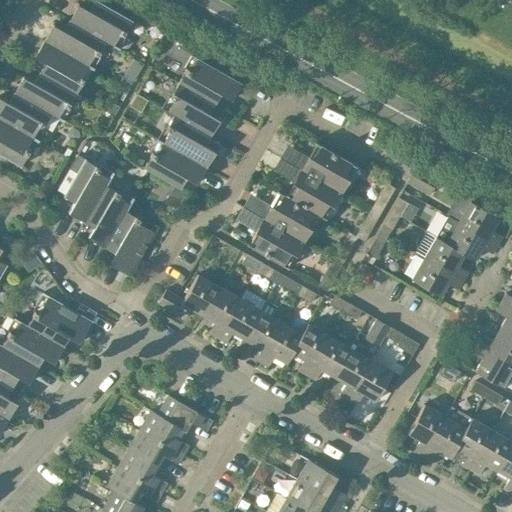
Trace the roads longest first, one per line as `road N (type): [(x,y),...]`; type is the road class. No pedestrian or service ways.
road 1 (secondary): [(511,173),(189,0)]
road 2 (residential): [(128,308),(174,235),(227,202),(281,102),(368,147)]
road 3 (residential): [(361,456),(428,333),(336,278)]
road 4 (residential): [(138,335),(0,487)]
road 5 (residential): [(128,308),(76,281),(14,193),(0,185)]
road 6 (residential): [(250,392),(182,511)]
road 7 (residential): [(361,456),(250,392)]
road 8 (residential): [(250,392),(166,340),(138,335)]
